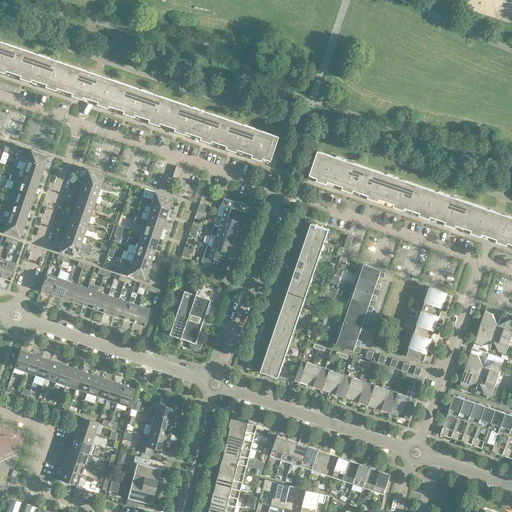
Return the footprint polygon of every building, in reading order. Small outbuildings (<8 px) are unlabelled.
[(0,71),(2,72),(4,68),(19,73),(17,77),(28,81),(29,77),(44,82),(43,86),(53,90),(55,86),(70,91),(68,95),(107,108),(108,104),(123,109),(122,113),(133,117),(134,113),(149,118),(148,122),(158,126),(159,122),(175,127),(173,131),(184,134),(185,130),(200,136),(199,140),(209,143),(211,139),(226,144),(224,148),(235,152),(236,148),(251,153),(250,157),(260,161),(262,157),(269,159),(277,136),(0,41),(0,71)] [(47,155),(30,150),(27,160),(44,166),(47,155)] [(319,176),(317,180),(328,184),(329,180),(344,185),(343,189),(353,192),(355,189),(370,194),(369,198),(379,201),(381,197),(396,203),(394,206),(405,210),(406,206),(421,211),(420,215),(430,219),(432,215),(447,220),(445,224),(457,228),(458,224),(473,229),(472,233),(508,245),(509,241),(511,242),(511,216),(336,156),(318,150),(310,173),(319,176)] [(44,166),(27,160),(23,171),(40,177),(44,166)] [(171,178),(178,180),(182,168),(175,166),(171,178)] [(104,175),(87,169),(83,179),(100,185),(104,175)] [(40,177),(23,171),(20,181),(37,186),(40,177)] [(100,185),(83,179),(80,190),(97,196),(100,185)] [(37,186),(20,181),(18,180),(17,183),(13,181),(10,189),(16,191),(33,197),(37,186)] [(97,196),(80,190),(76,200),(93,206),(97,196)] [(33,197),(16,191),(13,201),(30,207),(33,197)] [(172,198),(155,192),(151,202),(168,208),(172,198)] [(224,194),(223,198),(220,205),(225,207),(221,216),(239,222),(244,208),(238,206),(239,203),(229,200),(230,196),(224,194)] [(93,206),(76,200),(72,211),(90,217),(93,206)] [(30,207),(13,201),(9,212),(26,217),(30,207)] [(168,208),(151,202),(148,213),(165,219),(168,208)] [(90,217),(72,211),(69,221),(86,226),(90,217)] [(26,217),(9,212),(5,222),(22,228),(26,217)] [(165,219),(148,213),(144,223),(161,229),(165,219)] [(239,222),(221,216),(218,226),(235,232),(237,227),(241,228),(242,227),(243,223),(239,222)] [(86,226),(69,221),(66,231),(83,237),(86,226)] [(22,228),(5,222),(2,232),(19,238),(22,228)] [(161,229),(144,223),(141,234),(158,240),(161,229)] [(312,223),(312,224),(262,370),(268,372),(268,373),(268,374),(269,374),(270,375),(271,374),(272,374),(272,373),(273,373),(272,374),(278,376),(329,229),(312,223)] [(210,235),(232,243),(236,245),(237,241),(237,240),(233,238),(235,232),(218,226),(213,225),(210,235)] [(83,237),(66,231),(62,242),(79,248),(81,248),(82,245),(83,244),(81,243),(83,237)] [(158,240),(141,234),(137,244),(154,250),(158,240)] [(232,243),(210,235),(206,245),(211,247),(228,253),(232,255),(234,251),(233,251),(234,250),(230,248),(232,243)] [(349,249),(353,237),(347,235),(343,247),(349,249)] [(79,248),(62,242),(58,252),(76,257),(79,248)] [(154,250),(137,244),(134,254),(151,260),(154,250)] [(226,259),(228,253),(211,247),(206,245),(201,262),(223,270),(223,269),(225,270),(227,264),(229,265),(230,261),(230,260),(226,259)] [(190,250),(184,247),(181,256),(187,258),(190,250)] [(128,252),(125,260),(125,259),(123,265),(127,267),(128,264),(130,265),(147,271),(151,260),(134,254),(128,252)] [(16,264),(5,260),(0,273),(0,277),(10,281),(16,264)] [(381,270),(363,264),(359,276),(377,282),(379,276),(384,277),(385,275),(385,274),(385,273),(384,273),(384,272),(383,272),(381,271),(381,270)] [(147,271),(130,265),(127,275),(144,281),(147,271)] [(56,277),(46,274),(40,291),(51,294),(56,277)] [(377,282),(359,276),(355,287),(373,293),(375,287),(380,289),(381,286),(381,285),(381,284),(380,284),(380,283),(379,283),(377,282)] [(67,281),(56,277),(51,294),(61,298),(67,281)] [(77,284),(67,281),(61,298),(71,301),(77,284)] [(89,283),(87,288),(81,305),(92,308),(97,291),(99,287),(89,283)] [(87,288),(77,284),(71,301),(81,305),(87,288)] [(160,290),(145,285),(144,289),(159,294),(160,290)] [(373,293),(355,287),(351,299),(369,305),(371,299),(376,300),(377,298),(377,297),(377,296),(376,295),(375,294),(373,293)] [(447,293),(429,287),(425,298),(443,305),(445,298),(450,300),(451,297),(451,296),(451,295),(450,295),(450,294),(449,294),(447,293)] [(181,298),(176,313),(187,317),(194,295),(179,289),(179,290),(181,298)] [(108,295),(97,291),(92,308),(102,312),(108,295)] [(118,299),(108,295),(102,312),(112,316),(118,299)] [(210,300),(194,295),(187,317),(204,322),(205,320),(203,319),(205,314),(206,314),(209,306),(208,306),(210,300)] [(443,305),(425,298),(422,310),(439,316),(441,310),(446,311),(447,309),(447,308),(447,307),(447,306),(446,306),(443,305)] [(128,302),(118,299),(112,316),(122,319),(128,302)] [(369,305),(351,299),(348,310),(365,316),(367,310),(372,311),(373,309),(373,308),(373,307),(372,306),(369,305)] [(138,305),(128,302),(122,319),(133,323),(138,305)] [(149,309),(138,305),(133,323),(143,326),(149,309)] [(365,316),(348,310),(344,321),(361,327),(364,321),(368,323),(369,320),(369,319),(369,318),(368,317),(365,316)] [(439,316),(422,310),(418,321),(435,327),(438,321),(442,323),(443,320),(443,319),(443,318),(442,317),(439,316)] [(485,311),(479,327),(495,332),(498,325),(492,314),(485,311)] [(187,317),(176,313),(173,321),(172,322),(171,323),(170,324),(170,325),(170,326),(169,326),(169,327),(169,328),(169,329),(170,330),(168,335),(179,339),(187,317)] [(204,322),(187,317),(179,339),(184,340),(185,339),(189,341),(189,342),(189,345),(190,348),(193,349),(196,350),(199,348),(200,346),(201,343),(199,340),(197,338),(201,324),(203,325),(204,322)] [(509,320),(498,325),(495,332),(511,338),(511,334),(511,320),(509,319),(509,320)] [(361,327),(344,321),(340,333),(358,339),(360,333),(364,334),(365,331),(365,330),(365,329),(364,329),(364,328),(361,327)] [(435,327),(418,321),(414,333),(432,339),(434,333),(438,334),(439,331),(439,330),(439,329),(438,329),(438,328),(435,327)] [(495,332),(479,327),(474,343),(482,346),(482,345),(493,340),(495,332)] [(511,338),(495,332),(493,340),(498,351),(506,354),(511,338)] [(358,339),(340,333),(336,344),(354,351),(354,350),(356,344),(361,345),(361,343),(362,342),(361,342),(361,341),(361,340),(360,340),(358,339)] [(432,339),(414,333),(410,344),(428,350),(430,344),(435,346),(436,343),(436,342),(435,341),(435,340),(434,340),(432,339)] [(428,350),(410,344),(406,356),(424,362),(424,361),(426,355),(431,357),(432,354),(432,353),(431,352),(431,351),(430,351),(428,350)] [(30,353),(20,350),(14,367),(24,371),(30,353)] [(41,357),(30,353),(24,371),(35,375),(41,357)] [(471,353),(465,369),(481,374),(483,367),(478,356),(479,355),(471,353)] [(51,360),(41,357),(35,375),(45,378),(51,360)] [(61,364),(51,360),(45,378),(55,382),(61,364)] [(295,380),(307,384),(314,364),(302,360),(295,380)] [(494,361),(483,367),(481,374),(497,379),(502,364),(495,361),(494,361)] [(71,367),(61,364),(55,382),(65,385),(71,367)] [(325,368),(314,364),(307,384),(318,388),(325,368)] [(82,371),(71,367),(65,385),(76,389),(82,371)] [(336,372),(325,368),(318,388),(329,392),(336,372)] [(481,374),(465,369),(460,384),(467,387),(468,386),(479,381),(481,374)] [(92,374),(82,371),(76,389),(86,392),(92,374)] [(348,376),(336,372),(329,392),(341,396),(348,376)] [(102,378),(92,374),(86,392),(96,396),(102,378)] [(497,379),(481,374),(479,381),(484,392),(484,393),(491,395),(497,379)] [(359,380),(348,376),(341,396),(352,400),(359,380)] [(112,381),(102,378),(96,396),(106,399),(112,381)] [(370,383),(359,380),(352,400),(363,404),(370,383)] [(123,385),(112,381),(106,399),(116,403),(123,385)] [(382,387),(370,383),(363,404),(375,407),(382,387)] [(133,388),(123,385),(116,403),(127,406),(133,388)] [(393,391),(382,387),(375,407),(386,411),(393,391)] [(404,395),(393,391),(386,411),(397,415),(404,395)] [(416,399),(404,395),(397,415),(409,419),(416,399)] [(453,395),(440,434),(451,438),(453,431),(445,428),(450,416),(457,419),(464,399),(453,395)] [(156,404),(153,415),(173,420),(175,413),(172,413),(173,408),(171,408),(172,401),(160,398),(158,404),(156,404)] [(134,399),(132,407),(139,408),(141,401),(134,399)] [(474,402),(464,399),(457,419),(453,431),(451,438),(461,441),(463,434),(455,432),(460,419),(467,423),(474,402)] [(484,406),(474,402),(467,423),(463,434),(461,441),(471,445),(474,438),(465,435),(471,423),(477,426),(484,406)] [(495,409),(484,406),(477,426),(474,438),(471,445),(481,448),(484,441),(476,439),(481,426),(488,430),(495,409)] [(505,413),(495,409),(488,430),(484,441),(481,448),(492,452),(494,445),(486,442),(491,430),(498,433),(505,413)] [(511,426),(511,415),(505,413),(498,433),(494,445),(492,452),(502,455),(504,448),(496,446),(501,433),(508,437),(511,426)] [(173,420),(153,415),(151,425),(168,429),(169,425),(172,426),(173,420)] [(98,423),(80,417),(76,427),(94,433),(98,423)] [(235,418),(233,427),(255,433),(257,424),(256,424),(256,422),(248,419),(248,420),(249,420),(248,422),(235,418)] [(168,429),(151,425),(148,435),(165,440),(168,429)] [(511,426),(508,437),(504,448),(502,455),(511,458),(511,451),(507,449),(511,437),(511,436),(511,426)] [(94,433),(76,427),(73,437),(91,444),(94,433)] [(255,433),(233,427),(230,431),(231,432),(231,433),(231,435),(253,441),(255,433)] [(165,440),(148,435),(145,446),(138,444),(137,451),(150,454),(152,448),(162,451),(165,440)] [(253,441),(231,435),(230,437),(230,438),(229,438),(229,443),(251,449),(253,441)] [(270,455),(281,459),(288,439),(277,435),(270,455)] [(91,444),(73,437),(69,448),(87,454),(91,444)] [(298,442),(288,439),(281,459),(291,462),(298,442)] [(308,446),(298,442),(291,462),(301,466),(308,446)] [(251,449),(229,443),(226,451),(249,457),(251,449)] [(319,449),(308,446),(301,466),(312,469),(319,449)] [(87,454),(69,448),(66,458),(84,464),(87,454)] [(329,453),(319,449),(312,469),(311,472),(321,476),(322,473),(329,453)] [(249,457),(226,451),(224,459),(247,465),(249,457)] [(132,466),(135,467),(133,474),(157,481),(159,470),(162,471),(163,471),(163,470),(164,470),(165,463),(149,459),(150,455),(142,452),(140,457),(134,455),(134,456),(132,466)] [(339,456),(329,453),(322,473),(332,476),(339,456)] [(349,460),(339,456),(332,476),(342,480),(349,460)] [(84,464),(66,458),(62,468),(80,474),(84,464)] [(247,465),(224,459),(222,467),(245,473),(247,465)] [(360,463),(349,460),(342,480),(353,483),(360,463)] [(370,467),(360,463),(353,483),(363,487),(370,467)] [(245,473),(222,467),(220,475),(243,481),(245,473)] [(380,470),(370,467),(363,487),(373,490),(380,470)] [(80,474),(62,468),(59,479),(77,485),(80,474)] [(391,474),(380,470),(373,490),(384,494),(391,474)] [(157,481),(133,474),(130,486),(154,492),(157,481)] [(243,481),(220,475),(218,484),(241,489),(243,481)] [(264,482),(262,487),(262,489),(274,492),(270,505),(284,509),(290,485),(265,479),(264,482)] [(241,489),(218,484),(216,492),(238,498),(241,489)] [(154,492),(130,486),(125,504),(153,511),(154,505),(154,504),(154,503),(151,503),(154,492)] [(307,490),(306,490),(300,511),(315,511),(318,501),(324,502),(326,495),(307,490)] [(238,498),(216,492),(214,500),(236,506),(238,498)] [(17,511),(20,502),(10,499),(11,498),(10,498),(4,511),(17,511)] [(332,498),(330,504),(339,506),(340,503),(332,498)] [(446,511),(452,509),(446,498),(440,501),(445,511),(446,511)] [(234,511),(236,506),(214,500),(212,508),(227,511),(234,511)] [(270,505),(259,502),(256,511),(283,511),(284,509),(270,505)] [(25,503),(22,511),(34,511),(36,507),(26,504),(25,503)]
